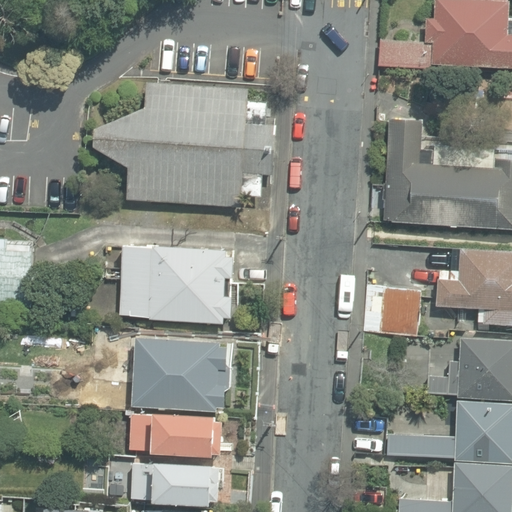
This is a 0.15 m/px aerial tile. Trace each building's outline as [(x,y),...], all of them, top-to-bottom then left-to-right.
[(435,42),(434,63),(511,67),(511,16),(511,1),(511,0),(510,0),(509,0),(437,0),(436,18),(429,17),(428,41),(435,42)] [(434,67),(434,63),(435,42),(428,41),(384,39),(382,65),(434,67)] [(130,199),(243,206),(244,195),(264,197),(266,173),(276,173),(279,124),(268,124),(269,101),(251,100),(252,88),(150,82),(149,107),(98,128),(97,146),(132,167),(130,199)] [(386,219),(511,227),(511,158),(498,157),(498,167),(434,163),(435,149),(424,148),(426,120),(393,118),(386,219)] [(0,304),(32,306),(35,240),(0,238),(0,304)] [(124,315),(227,321),(227,316),(235,317),(238,255),(231,255),(231,250),(128,244),(124,315)] [(511,323),(511,250),(461,247),(461,250),(454,250),(452,270),(441,269),(438,304),(443,304),(442,321),(458,322),(459,306),(480,308),(480,321),(511,323)] [(366,330),(420,335),(424,289),(370,284),(366,330)] [(135,405),(220,411),(220,405),(228,406),(229,390),(234,387),(234,366),(231,362),(232,346),(224,345),(224,342),(139,336),(136,382),(106,380),(105,400),(135,402),(135,405)] [(461,396),(511,398),(511,339),(463,337),(462,362),(452,361),(451,376),(431,376),(430,392),(461,394),(461,396)] [(511,402),(458,400),(457,436),(390,433),(389,454),(511,461),(511,402)] [(156,452),(217,455),(217,452),(224,453),(226,420),(219,420),(219,415),(158,412),(158,414),(135,413),(133,448),(156,449),(156,452)] [(358,451),(386,453),(389,417),(361,415),(358,451)] [(157,501),(214,504),(214,499),(221,499),(223,467),(216,467),(216,464),(159,461),(159,464),(136,462),(135,497),(157,499),(157,501)] [(511,511),(511,463),(457,461),(455,501),(402,497),(401,511),(511,511)]
